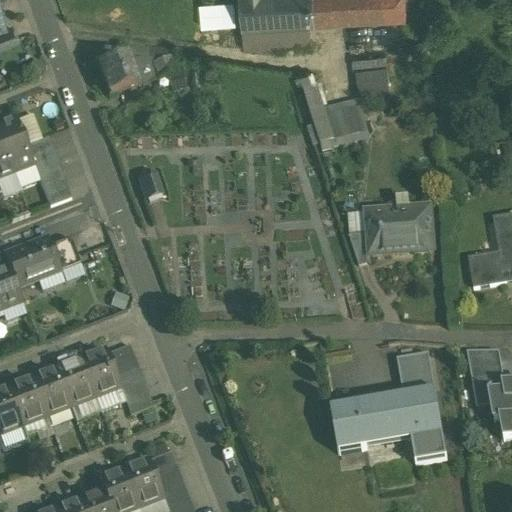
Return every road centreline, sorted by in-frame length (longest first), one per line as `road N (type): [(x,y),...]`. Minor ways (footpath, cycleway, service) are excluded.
road 1 (residential): [(158,335),(37,0)]
road 2 (residential): [(158,335),(379,333),(511,343)]
road 3 (residential): [(225,511),(158,335)]
